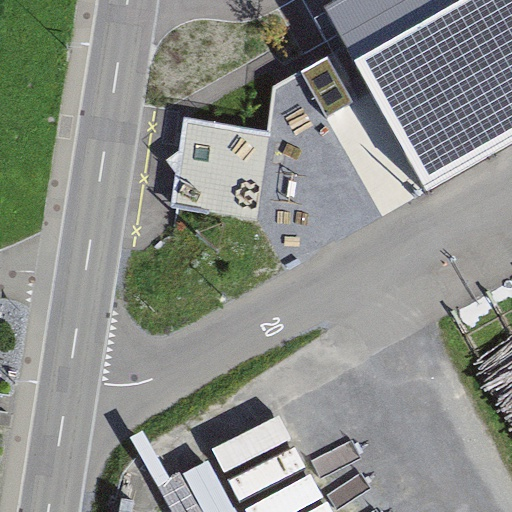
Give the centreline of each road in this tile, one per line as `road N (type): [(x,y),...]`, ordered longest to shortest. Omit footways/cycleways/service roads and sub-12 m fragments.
road 1 (tertiary): [(86,279),(130,0)]
road 2 (tertiary): [(50,511),(86,279)]
